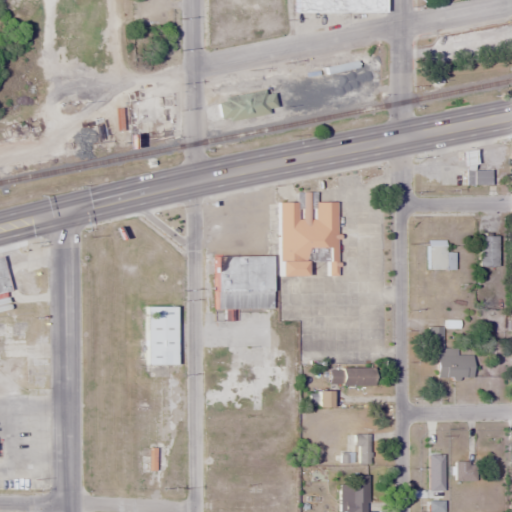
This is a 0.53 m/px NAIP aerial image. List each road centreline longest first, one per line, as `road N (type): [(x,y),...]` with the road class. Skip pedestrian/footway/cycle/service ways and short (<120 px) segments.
road 1 (trunk): [(107,200),(511,114)]
road 2 (residential): [(403,511),(401,137)]
road 3 (residential): [(196,511),(194,178)]
road 4 (residential): [(195,68),(511,4)]
road 5 (tertiary): [(71,511),(69,209)]
road 6 (residential): [(0,504),(196,511)]
road 7 (tertiary): [(194,178),(193,0)]
road 8 (residential): [(401,137),(399,0)]
